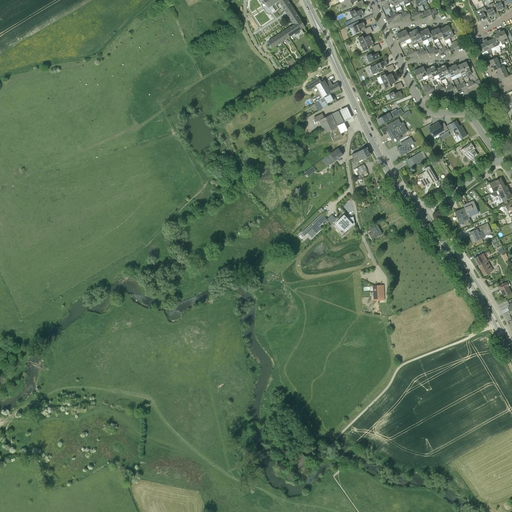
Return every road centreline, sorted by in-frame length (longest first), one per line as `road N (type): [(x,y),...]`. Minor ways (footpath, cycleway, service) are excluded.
road 1 (unclassified): [(334,441),(401,365),(494,324)]
road 2 (residential): [(500,158),(467,114),(425,111),(399,61)]
road 3 (unclassified): [(373,260),(346,162),(350,134),(364,125)]
road 4 (secondary): [(364,125),(305,0)]
road 5 (secondary): [(499,322),(425,213)]
road 6 (secondary): [(419,219),(494,324)]
